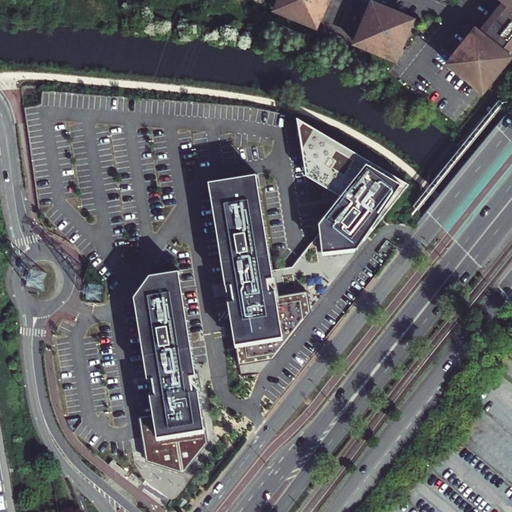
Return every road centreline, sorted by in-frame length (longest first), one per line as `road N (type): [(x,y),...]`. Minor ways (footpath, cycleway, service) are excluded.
road 1 (tertiary): [(511,132),(204,511)]
road 2 (primary): [(511,184),(249,511)]
road 3 (primary): [(277,511),(511,213)]
road 4 (tertiary): [(332,511),(511,276)]
road 5 (tertiary): [(138,511),(69,454),(40,396)]
road 6 (tertiary): [(40,396),(55,451),(110,511)]
